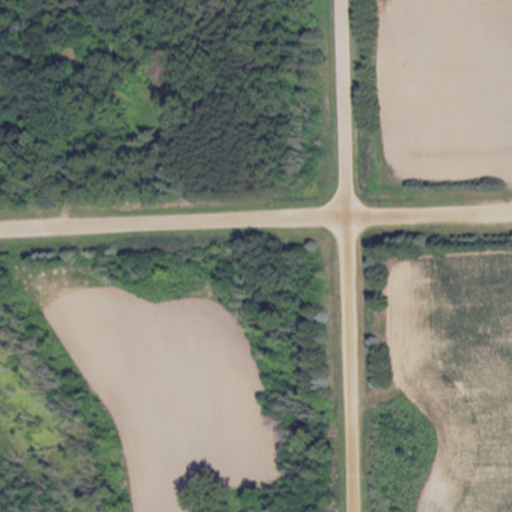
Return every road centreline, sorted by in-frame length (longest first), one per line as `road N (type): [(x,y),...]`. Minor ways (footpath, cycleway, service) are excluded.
road 1 (residential): [(511,211),(0,232)]
road 2 (residential): [(348,511),(338,0)]
